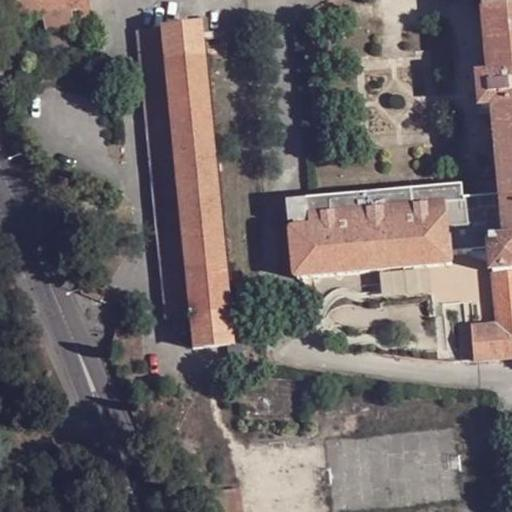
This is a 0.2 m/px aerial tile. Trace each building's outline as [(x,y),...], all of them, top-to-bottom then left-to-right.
[(13,0),(18,17),(89,0),(13,0)] [(511,10),(511,0),(491,0),(493,12),(511,10)] [(511,10),(493,12),(486,13),(493,79),(482,79),(485,111),(496,109),(503,183),(505,209),(509,243),(493,245),(493,253),(497,276),(511,275),(511,10)] [(229,316),(202,55),(199,24),(163,29),(139,30),(168,322),(192,320),(193,333),(195,352),(232,347),(232,339),(229,316)] [(301,79),(306,125),(315,124),(311,78),(301,79)] [(468,203),(311,220),(313,230),(293,232),(298,281),(455,267),(454,258),(493,253),(493,245),(509,243),(505,209),(469,213),(468,203)] [(511,275),(497,276),(500,326),(504,361),(511,360),(511,275)] [(480,363),(504,361),(500,326),(477,329),(480,363)]
